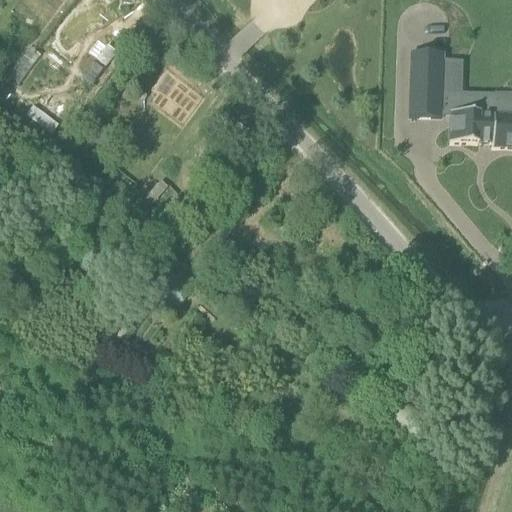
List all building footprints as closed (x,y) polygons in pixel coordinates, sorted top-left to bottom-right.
[(107,47),(85,75),(95,82),(116,54),(107,47)] [(511,121),(492,120),(493,99),(462,97),(440,97),(441,74),(455,75),(456,64),(441,64),(442,58),(411,57),(409,120),(439,121),(440,116),(451,116),(450,145),(476,146),(476,145),(492,145),(492,151),(511,151),(511,121)] [(215,255),(260,199),(248,190),(233,209),(218,228),(204,247),(215,255)] [(233,209),(223,202),(208,220),(218,228),(233,209)] [(151,297),(172,312),(186,291),(166,276),(151,297)]
